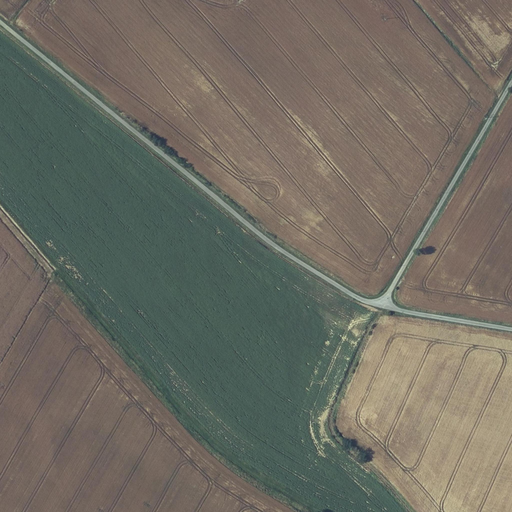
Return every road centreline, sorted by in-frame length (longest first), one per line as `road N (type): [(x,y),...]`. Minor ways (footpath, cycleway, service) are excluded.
road 1 (unclassified): [(0,21),(271,243),(382,304)]
road 2 (unclassified): [(382,304),(511,81)]
road 3 (track): [(411,511),(331,421),(382,304)]
road 4 (unclassified): [(382,304),(511,329)]
